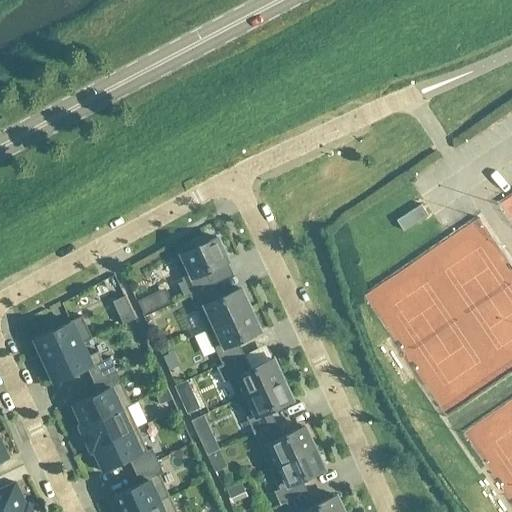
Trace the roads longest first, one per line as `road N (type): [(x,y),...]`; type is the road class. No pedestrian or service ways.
road 1 (residential): [(389,511),(232,177)]
road 2 (secondary): [(0,149),(282,0)]
road 3 (residential): [(232,177),(0,303)]
road 4 (residential): [(409,96),(232,177)]
road 5 (residential): [(0,349),(72,511)]
